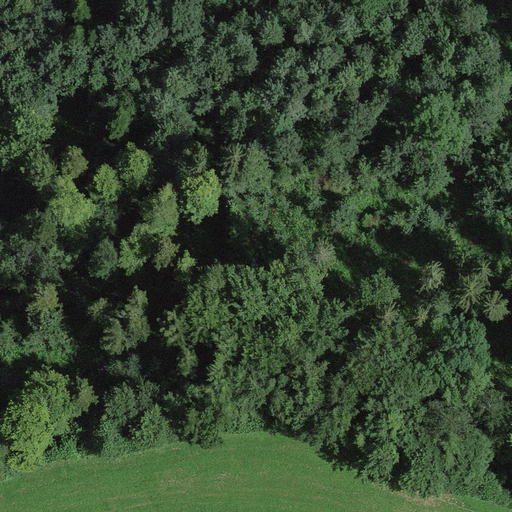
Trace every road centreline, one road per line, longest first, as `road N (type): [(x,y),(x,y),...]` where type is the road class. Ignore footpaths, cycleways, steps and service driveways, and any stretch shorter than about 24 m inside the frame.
road 1 (track): [(490,399),(368,345),(328,336),(77,370),(0,365)]
road 2 (track): [(0,148),(154,61),(339,0)]
